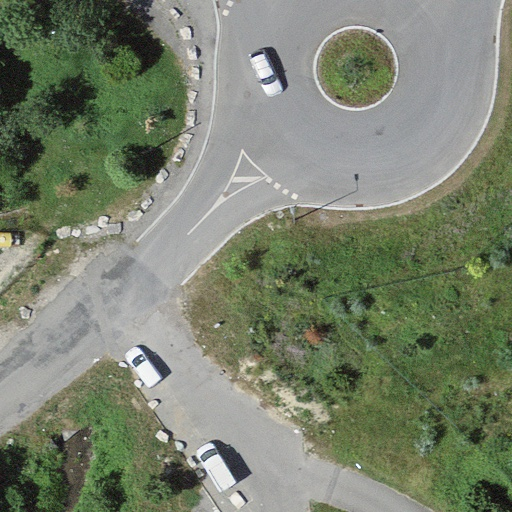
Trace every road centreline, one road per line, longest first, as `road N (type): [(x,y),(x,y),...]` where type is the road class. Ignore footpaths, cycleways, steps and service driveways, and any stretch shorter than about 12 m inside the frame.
road 1 (unclassified): [(280,133),(336,167),(401,161),(428,143),(460,86),(461,53),(435,0)]
road 2 (unclassified): [(280,133),(116,307)]
road 3 (track): [(0,398),(116,307)]
road 4 (unclassified): [(282,0),(266,23),(257,80),(280,133)]
